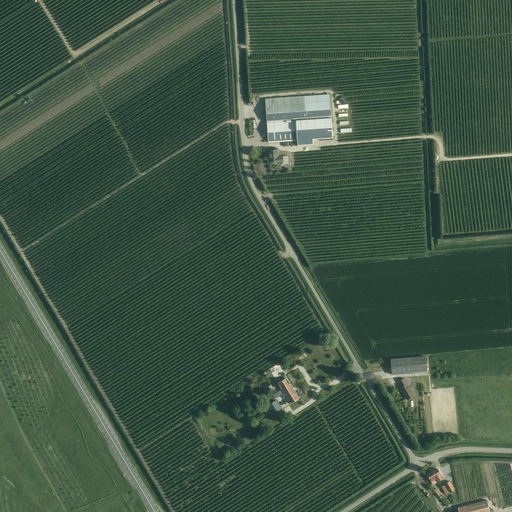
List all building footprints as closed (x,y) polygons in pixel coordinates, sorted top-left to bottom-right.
[(330,94),(265,99),(268,143),(283,141),(284,146),(298,145),(297,140),(333,138),(330,94)] [(271,150),(268,150),(269,155),(269,158),(269,162),(278,161),(278,163),(283,162),(282,156),(278,157),(278,150),(272,150),(271,150)] [(392,374),(412,373),(427,372),(426,356),(391,359),(392,374)] [(275,398),(284,393),(290,403),(299,398),(287,378),(278,384),(282,390),(273,395),(275,398)] [(414,396),(407,384),(404,378),(398,382),(402,387),(400,388),(407,400),(414,396)] [(267,405),(263,408),(268,417),(273,414),(281,409),(276,400),(267,405)] [(437,469),(432,472),(437,481),(438,482),(443,478),(437,469)] [(433,484),(437,481),(432,472),(427,475),(433,484)] [(445,485),(442,487),(446,494),(449,493),(454,489),(450,481),(444,484),(445,485)] [(463,506),(458,507),(458,511),(489,511),(487,500),(463,506)]
